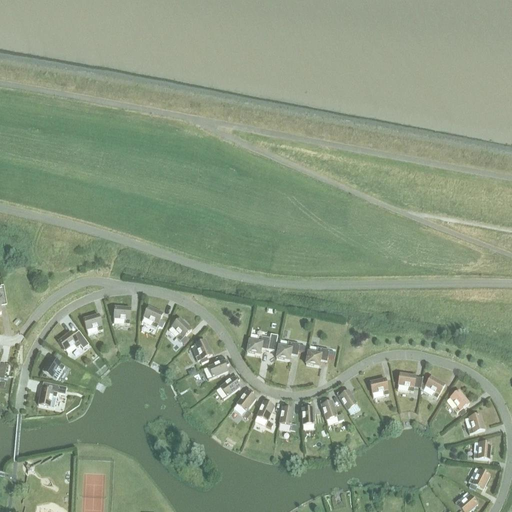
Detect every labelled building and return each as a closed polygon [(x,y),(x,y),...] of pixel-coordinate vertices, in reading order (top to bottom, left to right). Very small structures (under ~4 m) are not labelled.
[(130,310),(115,309),(113,325),(129,327),(130,310)] [(148,309),(141,324),(156,330),(157,328),(160,322),(163,316),(148,309)] [(98,317),(83,321),(88,337),(103,332),(98,317)] [(191,332),(180,321),(168,332),(180,344),(185,338),(191,332)] [(88,346),(78,333),(73,337),(71,334),(58,344),(67,357),(80,347),(83,350),(88,346)] [(274,352),(277,338),(271,336),(270,341),(250,337),(247,355),(259,358),(261,350),(274,352)] [(185,338),(180,344),(183,347),(188,342),(185,338)] [(280,342),(276,361),(289,364),(290,357),(297,358),(298,353),(304,354),(305,348),(299,347),(299,346),(280,342)] [(212,357),(205,343),(190,349),(197,364),(200,363),(206,360),(212,357)] [(309,348),(306,367),(318,369),(320,363),(327,364),(328,358),(334,359),(335,354),(329,353),(329,352),(309,348)] [(51,360),(42,374),(56,382),(64,369),(51,360)] [(229,367),(227,362),(203,371),(208,382),(227,374),(225,368),(229,367)] [(400,376),(397,392),(413,394),(415,378),(400,376)] [(236,378),(216,393),(223,402),(240,390),(236,385),(239,382),(236,378)] [(423,393),(436,401),(445,387),(431,379),(426,388),(423,393)] [(388,397),(385,381),(369,384),(373,400),(388,397)] [(41,391),(38,407),(54,411),(57,395),(66,397),(68,389),(44,385),(43,392),(41,391)] [(253,394),(249,391),(233,411),(243,418),(247,413),(256,402),(250,398),(253,394)] [(341,393),(336,396),(350,417),(360,411),(348,393),(343,397),(341,393)] [(469,406),(459,393),(446,403),(456,416),(458,414),(463,411),(469,406)] [(270,403),(265,401),(254,424),(265,429),(267,424),(274,409),(268,407),(270,403)] [(325,402),(319,404),(327,428),(339,424),(337,418),(332,404),(326,406),(325,402)] [(288,407),(283,406),(278,431),(290,433),(294,413),(287,411),(288,407)] [(307,407),(301,407),(303,432),(315,432),(313,411),(307,411),(307,407)] [(247,413),(243,418),(247,421),(251,416),(247,413)] [(464,421),(469,437),(484,432),(480,417),(464,421)] [(491,446),(474,445),(473,461),(489,462),(491,446)] [(490,478),(475,471),(468,485),(471,486),(477,489),(483,492),(490,478)] [(471,511),(477,507),(467,495),(455,506),(460,511),(471,511)]
